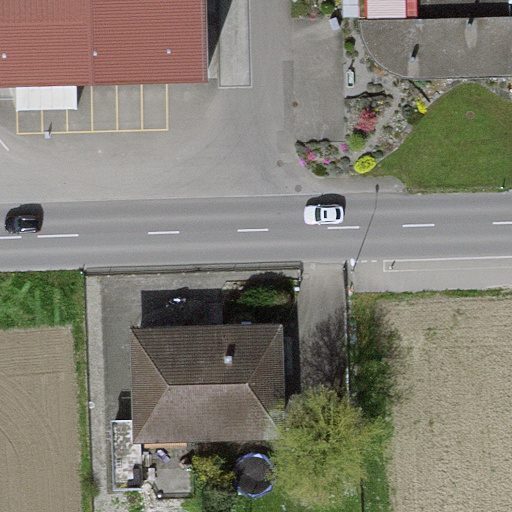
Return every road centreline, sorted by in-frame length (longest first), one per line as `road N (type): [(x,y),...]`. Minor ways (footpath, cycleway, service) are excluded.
road 1 (secondary): [(0,240),(511,223)]
road 2 (unknown): [(249,0),(257,231)]
